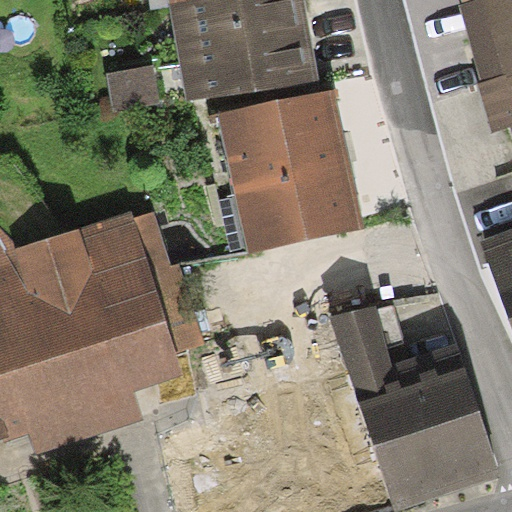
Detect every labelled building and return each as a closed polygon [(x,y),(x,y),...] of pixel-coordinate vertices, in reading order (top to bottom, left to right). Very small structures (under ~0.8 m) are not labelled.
[(296,0),(196,0),(164,5),(172,65),(177,98),(308,79),(296,0)] [(511,0),(446,0),(472,82),(511,68),(511,0)] [(177,98),(172,65),(99,75),(103,109),(177,98)] [(511,68),(472,82),(491,133),(511,125),(511,68)] [(325,99),(214,120),(241,256),(351,235),(325,99)] [(18,294),(0,300),(0,439),(28,430),(35,450),(171,406),(162,379),(207,364),(164,233),(111,250),(101,218),(4,250),(18,294)] [(511,245),(481,257),(511,343),(511,245)] [(259,410),(159,438),(179,511),(353,511),(399,500),(367,382),(341,321),(248,345),(259,410)] [(466,355),(367,382),(399,500),(498,473),(466,355)]
